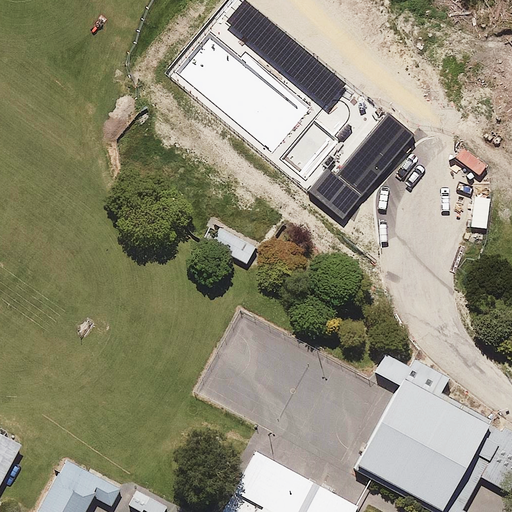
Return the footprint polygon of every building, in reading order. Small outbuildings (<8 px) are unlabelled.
[(253,0),(225,0),(220,6),(235,20),(227,28),(311,103),(337,73),(253,0)] [(394,135),(371,116),(336,156),(359,176),(394,135)] [(256,248),(219,227),(210,245),(247,265),(256,248)] [(511,446),(511,425),(365,347),(352,371),(368,380),(326,458),(426,511),(447,511),(482,450),(504,462),(511,446)] [(339,511),(344,503),(238,446),(203,511),(339,511)] [(107,484),(45,451),(11,511),(67,511),(78,492),(97,503),(107,484)] [(165,511),(168,507),(134,488),(126,502),(145,511),(165,511)]
